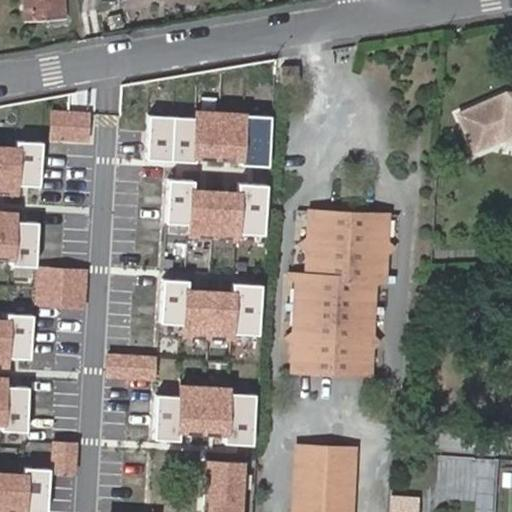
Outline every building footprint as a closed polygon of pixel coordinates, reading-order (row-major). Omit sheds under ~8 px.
[(26,0),(28,19),(65,16),(63,0),(26,0)] [(297,86),(296,68),(279,68),(279,85),(297,86)] [(511,93),(508,93),(460,115),(476,150),(504,138),(511,138),(511,93)] [(87,140),(88,114),(51,111),(49,137),(87,140)] [(267,165),(269,115),(194,111),(194,117),(147,115),(145,158),(193,161),(194,155),(238,158),(238,163),(267,165)] [(0,191),(15,192),(15,184),(38,186),(41,142),(18,141),(17,148),(0,147),(0,191)] [(263,234),(266,184),(237,182),(236,192),(192,190),(192,180),(167,179),(165,222),(188,223),(187,233),(236,236),(236,232),(263,234)] [(310,372),(318,211),(309,211),(307,273),(297,273),(293,372),(310,372)] [(388,215),(318,211),(310,372),(370,375),(375,279),(385,279),(388,215)] [(0,256),(12,257),(11,265),(34,266),(37,222),(14,221),(14,213),(0,212),(0,256)] [(48,288),(50,268),(38,267),(37,287),(48,288)] [(84,308),(86,270),(50,268),(48,288),(37,287),(36,306),(84,308)] [(257,334),(259,285),(230,283),(229,291),(185,290),(186,280),(162,279),(160,321),(183,323),(182,335),(230,337),(231,333),(257,334)] [(0,364),(5,365),(6,357),(29,358),(32,314),(9,313),(8,321),(0,320),(0,364)] [(157,356),(107,353),(105,378),(155,382),(157,356)] [(0,422),(3,422),(2,430),(26,431),(28,387),(4,386),(5,378),(0,378),(0,422)] [(251,444),(254,395),(227,393),(228,388),(178,385),(178,395),(154,394),(152,438),(178,440),(179,430),(222,432),(222,442),(251,444)] [(75,474),(77,442),(52,441),(50,472),(75,474)] [(288,511),(303,511),(307,446),(291,445),(288,511)] [(307,446),(303,511),(345,511),(349,447),(307,446)] [(238,511),(242,463),(206,461),(203,511),(238,511)] [(0,511),(22,511),(44,511),(45,511),(48,468),(22,467),(22,474),(0,473),(0,511)]
